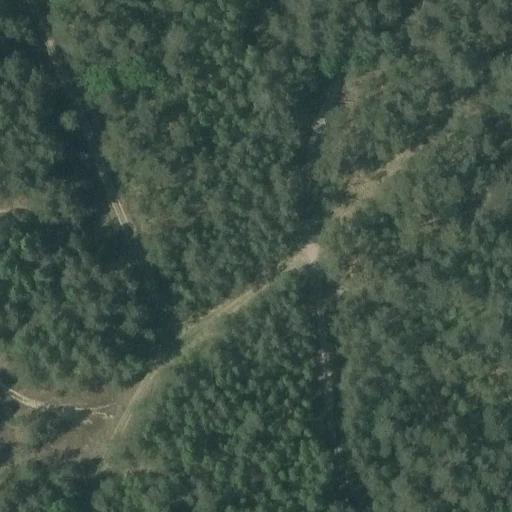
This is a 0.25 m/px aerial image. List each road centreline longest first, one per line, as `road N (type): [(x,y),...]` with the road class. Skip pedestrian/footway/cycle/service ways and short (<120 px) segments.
road 1 (track): [(40,0),(167,351),(134,397),(86,511)]
road 2 (track): [(167,351),(293,254),(310,255),(330,441),(362,511)]
